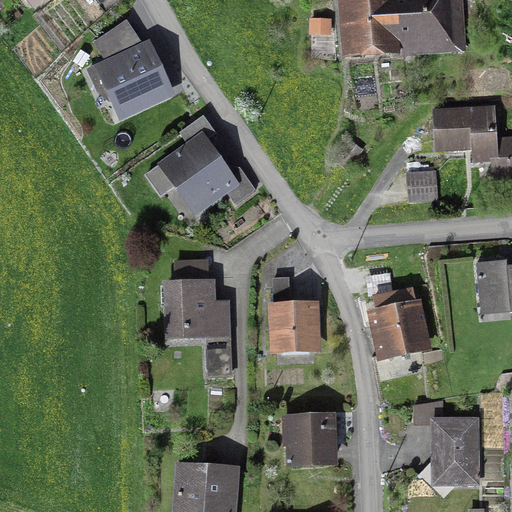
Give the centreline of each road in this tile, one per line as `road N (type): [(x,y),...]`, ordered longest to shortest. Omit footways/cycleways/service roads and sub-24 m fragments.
road 1 (residential): [(154,0),(232,127),(324,250)]
road 2 (residential): [(324,250),(363,361),(370,511)]
road 3 (residential): [(511,225),(367,237),(324,250)]
